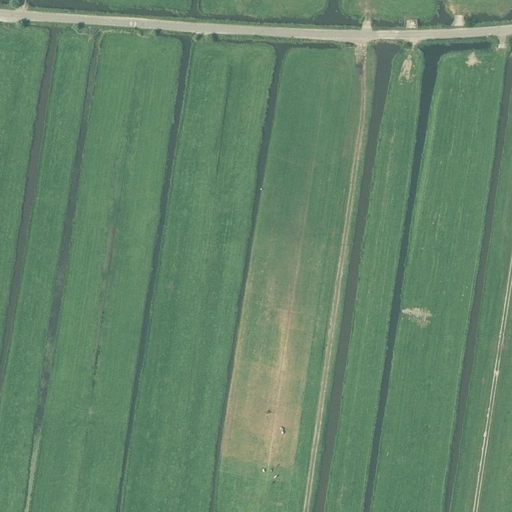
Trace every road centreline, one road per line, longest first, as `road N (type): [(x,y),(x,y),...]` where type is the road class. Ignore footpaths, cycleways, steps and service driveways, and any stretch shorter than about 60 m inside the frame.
road 1 (track): [(304,511),(355,162),(366,0)]
road 2 (unclassified): [(396,38),(0,15)]
road 3 (track): [(476,511),(511,275)]
